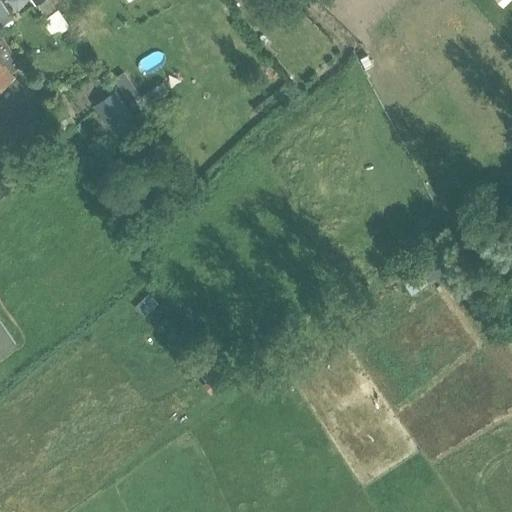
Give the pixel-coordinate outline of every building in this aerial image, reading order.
[(0,0),(0,17),(9,12),(0,0)] [(45,15),(57,6),(52,0),(34,0),(37,3),(45,15)] [(58,8),(42,20),(51,33),(61,33),(71,26),(58,8)] [(0,25),(4,32),(16,24),(9,13),(0,18),(0,25)] [(0,108),(1,110),(16,124),(40,99),(25,85),(12,73),(22,63),(0,30),(0,108)] [(126,71),(114,80),(122,92),(134,83),(126,71)] [(163,82),(154,88),(160,97),(169,90),(163,82)] [(117,90),(97,104),(120,137),(140,122),(117,90)] [(65,107),(58,112),(67,128),(75,123),(65,107)] [(419,265),(404,284),(417,294),(432,274),(419,265)] [(144,308),(160,300),(155,290),(139,297),(144,308)] [(0,356),(22,342),(0,309),(0,356)] [(211,372),(204,376),(211,389),(219,384),(211,372)]
